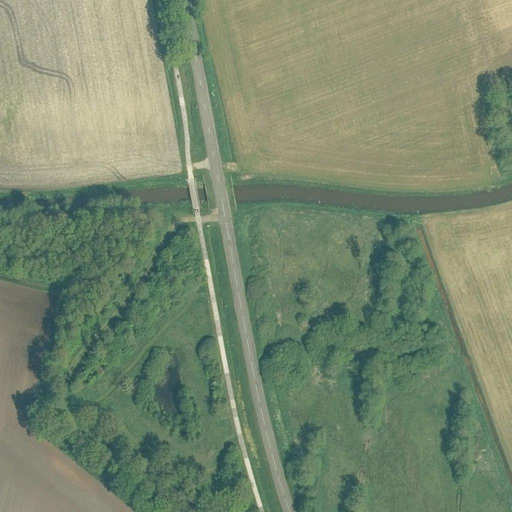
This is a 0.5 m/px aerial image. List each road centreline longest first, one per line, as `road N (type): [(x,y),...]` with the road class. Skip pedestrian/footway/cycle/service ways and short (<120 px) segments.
road 1 (tertiary): [(290,511),(263,424),(185,0)]
road 2 (track): [(175,511),(78,435),(64,377),(121,314),(173,223),(224,212)]
